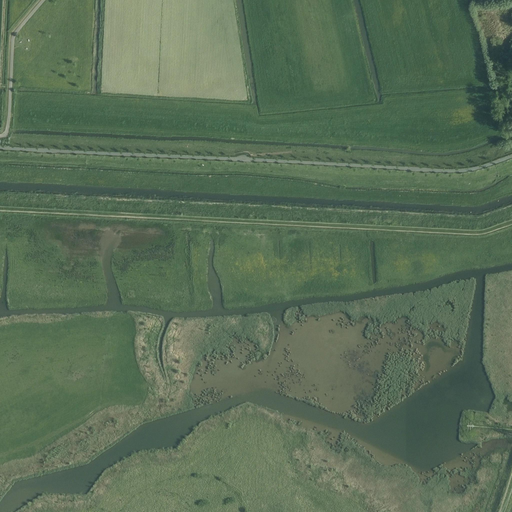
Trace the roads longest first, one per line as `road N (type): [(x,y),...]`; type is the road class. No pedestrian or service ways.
road 1 (unclassified): [(0,148),(450,171),(511,156)]
road 2 (unknown): [(0,211),(472,235),(511,225)]
